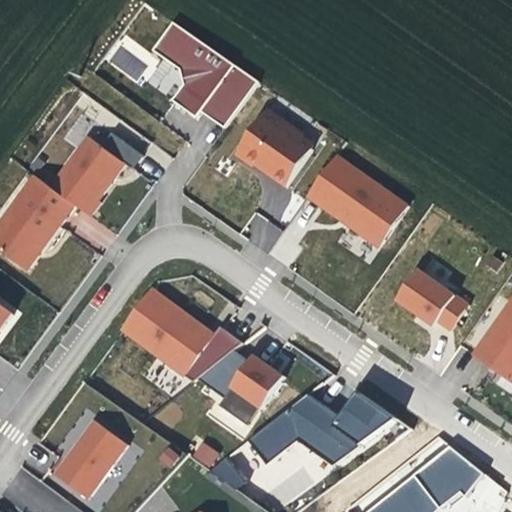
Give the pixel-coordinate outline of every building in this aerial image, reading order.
[(235,129),(270,82),(184,22),(165,52),(193,71),(195,85),(183,101),(208,119),(212,113),(235,129)] [(106,64),(139,83),(156,55),(123,35),(106,64)] [(297,187),(323,150),(311,142),(313,138),(276,112),(247,152),(297,187)] [(109,200),(121,183),(119,181),(122,177),(125,178),(136,164),(143,169),(163,143),(132,120),(122,134),(108,124),(61,188),(86,206),(100,217),(111,202),(109,200)] [(419,207),(346,156),(317,197),(350,220),(351,218),(360,224),(359,226),(390,248),(419,207)] [(0,243),(37,271),(86,206),(61,188),(45,176),(0,236),(0,243)] [(241,235),(269,251),(282,229),(254,212),(241,235)] [(89,214),(77,230),(105,251),(117,236),(89,214)] [(360,224),(351,218),(350,220),(359,226),(360,224)] [(479,306),(428,271),(407,301),(445,327),(448,322),(461,331),(479,306)] [(204,382),(253,344),(230,327),(224,336),(161,289),(131,329),(204,382)] [(0,344),(24,314),(0,296),(0,344)] [(511,376),(511,317),(484,357),(511,376)] [(272,410),(295,378),(264,356),(241,389),(272,410)] [(345,468),(408,422),(369,393),(352,418),(319,394),(258,441),(278,466),(308,442),(345,468)] [(99,499),(138,446),(104,421),(65,474),(99,499)] [(495,511),(505,493),(488,469),(434,442),(343,508),(346,511),(495,511)] [(219,467),(228,454),(213,443),(203,456),(219,467)] [(168,446),(157,458),(168,469),(180,457),(168,446)] [(257,482),(237,457),(219,471),(246,491),(257,482)]
